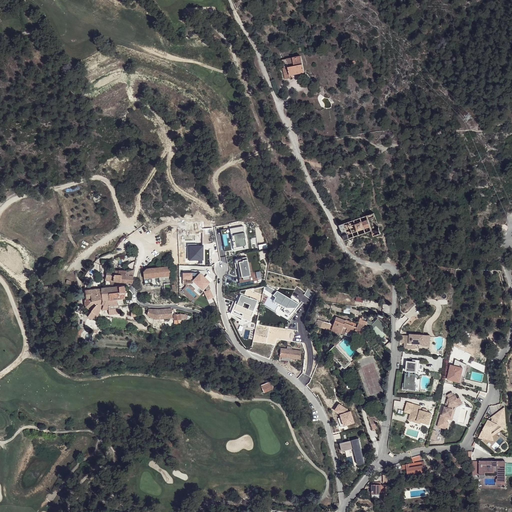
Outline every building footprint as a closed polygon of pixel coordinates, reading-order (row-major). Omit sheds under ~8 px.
[(301,57),(292,59),(294,66),(288,68),(289,76),(304,72),(301,57)] [(342,208),(329,210),(335,220),(338,220),(337,213),(342,213),(342,208)] [(374,213),(366,216),(371,231),(373,237),(381,234),(374,213)] [(366,216),(354,220),(354,219),(353,220),(349,222),(349,221),(348,222),(344,224),(344,223),(343,223),(343,224),(339,225),(345,240),(348,239),(349,240),(350,239),(349,239),(353,237),(354,238),(354,237),(359,235),(359,236),(360,236),(360,235),(365,233),(365,234),(366,233),(371,231),(366,216)] [(231,233),(233,249),(243,248),(242,246),(245,245),(244,238),(245,238),(243,226),(220,230),(221,234),(231,233)] [(235,259),(239,281),(250,279),(249,273),(251,273),(249,261),(248,261),(247,257),(235,259)] [(170,267),(170,264),(145,267),(142,270),(143,277),(170,275),(170,270),(170,267)] [(114,269),(106,268),(104,279),(112,280),(114,269)] [(117,270),(114,269),(112,280),(132,282),(133,269),(125,269),(125,270),(117,269),(117,270)] [(212,281),(200,271),(193,278),(203,289),(212,281)] [(124,296),(123,284),(100,287),(100,288),(84,289),(85,297),(89,296),(90,299),(85,305),(90,310),(86,315),(90,318),(93,313),(96,314),(97,308),(98,303),(99,298),(102,298),(103,304),(107,304),(118,303),(117,297),(124,296)] [(210,288),(204,290),(207,299),(214,297),(210,288)] [(257,300),(241,293),(237,303),(254,310),(257,300)] [(89,296),(85,297),(82,302),(85,305),(90,299),(89,296)] [(98,303),(97,308),(107,308),(107,304),(103,304),(102,298),(99,298),(98,303)] [(254,310),(237,303),(232,311),(250,319),(254,310)] [(157,309),(147,308),(146,313),(153,317),(152,318),(172,316),(171,313),(171,309),(171,307),(157,309)] [(331,327),(330,327),(339,331),(344,321),(344,318),(336,315),(335,316),(333,321),(332,323),(331,327)] [(330,321),(318,316),(316,322),(326,326),(326,325),(331,327),(332,323),(330,322),(330,321)] [(360,319),(359,322),(364,324),(364,323),(367,324),(370,325),(373,328),(371,330),(379,339),(384,334),(381,332),(385,328),(377,319),(372,323),(369,321),(367,320),(366,322),(360,319)] [(359,322),(358,321),(357,323),(356,326),(344,321),(339,331),(344,333),(345,329),(358,334),(359,330),(362,331),(364,324),(359,322)] [(326,326),(325,329),(342,336),(344,333),(339,331),(330,327),(331,327),(326,325),(326,326)] [(429,342),(430,335),(409,334),(409,335),(404,335),(404,343),(407,343),(406,348),(415,348),(415,343),(423,344),(425,342),(429,342)] [(334,342),(335,344),(338,340),(334,335),(329,338),(334,342)] [(334,342),(328,348),(341,361),(344,364),(345,363),(348,361),(349,359),(335,344),(334,342)] [(299,348),(279,347),(279,354),(299,356),(299,348)] [(413,388),(415,374),(412,374),(413,370),(423,372),(424,363),(419,363),(420,360),(412,359),(412,362),(407,361),(406,370),(408,370),(408,373),(406,373),(405,382),(403,382),(402,389),(407,389),(407,387),(413,388)] [(446,379),(463,383),(466,371),(464,371),(465,364),(453,361),(452,365),(449,365),(446,379)] [(415,390),(417,374),(415,374),(413,388),(407,387),(407,389),(415,390)] [(259,383),(263,391),(274,387),(270,379),(259,383)] [(441,415),(437,426),(447,429),(449,422),(447,422),(448,419),(450,420),(453,408),(454,405),(460,403),(457,398),(455,395),(454,395),(449,398),(448,399),(449,402),(448,407),(444,406),(442,415),(441,415)] [(460,403),(454,405),(456,407),(462,404),(459,397),(457,398),(460,403)] [(351,409),(338,402),(334,409),(339,412),(351,409)] [(432,413),(427,412),(422,411),(420,410),(421,406),(407,402),(404,412),(410,414),(410,415),(418,417),(417,421),(421,422),(429,424),(432,413)] [(375,423),(368,405),(365,406),(365,410),(370,424),(375,423)] [(504,406),(486,419),(493,428),(491,429),(497,435),(506,428),(504,406)] [(351,409),(339,412),(343,424),(355,422),(351,409)] [(417,421),(418,417),(410,415),(408,420),(421,424),(421,422),(417,421)] [(483,428),(473,447),(477,447),(477,446),(488,446),(486,445),(497,435),(491,429),(493,428),(486,419),(485,425),(485,427),(483,428)] [(364,463),(358,439),(352,440),(350,430),(343,432),(345,442),(340,443),(342,451),(354,448),(358,447),(359,455),(356,455),(358,464),(364,463)] [(506,484),(506,465),(499,465),(499,462),(488,462),(488,463),(485,463),(485,461),(480,461),(480,475),(485,475),(485,487),(498,488),(498,484),(506,484)] [(410,468),(406,469),(408,474),(424,472),(423,466),(422,466),(410,468)] [(383,482),(391,482),(391,473),(383,474),(383,482)] [(485,487),(485,475),(480,475),(479,491),(506,491),(506,484),(498,484),(498,488),(485,487)] [(381,485),(372,485),(372,494),(381,494),(381,493),(387,493),(387,485),(381,485)]
